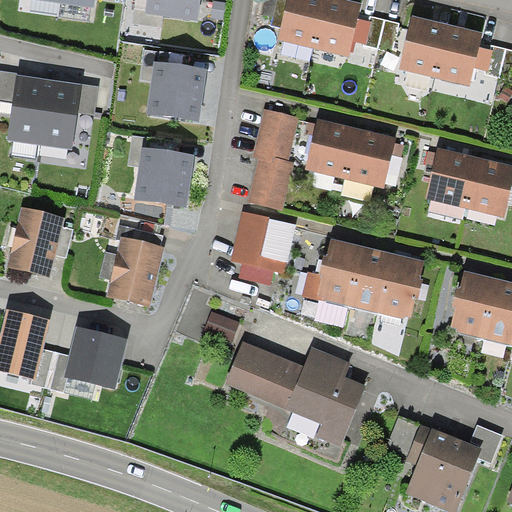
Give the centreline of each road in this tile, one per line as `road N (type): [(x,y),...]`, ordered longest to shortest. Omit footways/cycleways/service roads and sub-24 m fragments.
road 1 (residential): [(242,0),(209,233),(145,338)]
road 2 (primary): [(0,441),(212,511)]
